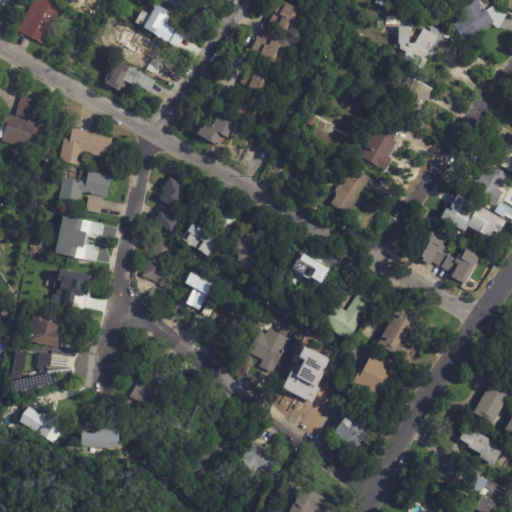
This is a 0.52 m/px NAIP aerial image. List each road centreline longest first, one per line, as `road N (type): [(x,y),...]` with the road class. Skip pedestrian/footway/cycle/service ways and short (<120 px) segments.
road 1 (residential): [(484,311),(153,136),(0,41)]
road 2 (residential): [(374,489),(119,295)]
road 3 (tertiary): [(511,268),(363,511)]
road 4 (residential): [(153,136),(95,379)]
road 5 (residential): [(511,68),(374,255)]
road 6 (residential): [(240,0),(153,136)]
